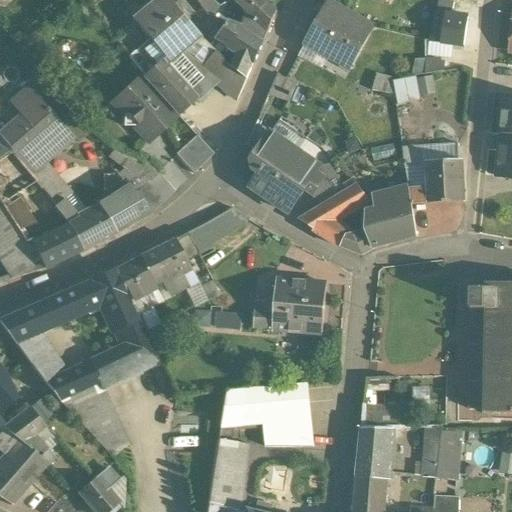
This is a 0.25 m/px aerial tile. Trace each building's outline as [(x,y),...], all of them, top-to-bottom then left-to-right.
[(172,6),(167,0),(136,26),(151,44),(152,46),(152,45),(168,64),(179,55),(199,38),(186,24),(177,14),(172,6)] [(194,16),(180,0),(172,6),(177,14),(186,24),(194,16)] [(205,0),(196,0),(207,17),(214,12),(205,0)] [(264,0),(231,0),(229,2),(239,15),(245,19),(262,29),(277,17),(264,0)] [(344,0),(320,0),(327,4),(339,11),(344,0)] [(454,4),(439,2),(436,15),(452,15),(454,4)] [(339,11),(327,4),(304,44),(306,45),(328,58),(350,70),(373,30),(339,11)] [(214,12),(207,17),(218,23),(232,27),(238,18),(219,9),(214,12)] [(452,15),(436,15),(429,44),(467,42),(470,16),(452,15)] [(218,23),(207,17),(201,27),(212,36),(218,23)] [(245,19),(240,28),(263,47),(270,34),(262,29),(245,19)] [(263,47),(240,28),(232,27),(218,23),(212,36),(230,49),(239,54),(255,64),(263,47)] [(202,70),(217,54),(199,38),(179,55),(199,73),(202,70)] [(168,64),(152,45),(152,46),(151,44),(130,63),(142,78),(144,80),(175,114),(175,115),(194,100),(164,67),(168,64)] [(328,58),(306,45),(297,60),(320,70),(328,58)] [(233,66),(217,54),(202,70),(221,84),(233,66)] [(249,78),(255,64),(239,54),(233,66),(249,78)] [(447,60),(426,61),(423,77),(446,72),(447,60)] [(415,62),(411,79),(423,77),(426,61),(415,62)] [(249,78),(233,66),(221,84),(219,87),(238,101),(249,78)] [(298,83),(285,77),(279,90),(294,96),(294,94),(296,90),(298,83)] [(376,77),(372,93),(393,98),(397,82),(376,77)] [(144,80),(142,78),(124,95),(122,128),(134,129),(147,143),(174,119),(172,117),(175,114),(144,80)] [(56,124),(37,101),(37,94),(33,91),(25,90),(20,94),(20,100),(9,109),(21,123),(0,139),(0,144),(8,155),(17,165),(33,153),(41,162),(69,139),(56,124)] [(511,100),(504,100),(500,137),(501,137),(511,138),(511,100)] [(89,132),(70,111),(56,124),(69,139),(75,144),(89,132)] [(511,138),(501,137),(497,178),(511,179),(511,138)] [(212,156),(195,138),(175,156),(192,176),(212,156)] [(0,209),(6,219),(24,206),(42,194),(17,165),(8,155),(0,144),(0,209)] [(402,151),(405,168),(422,166),(420,147),(402,151)] [(41,162),(33,153),(17,165),(42,194),(53,207),(61,201),(62,202),(70,196),(41,162)] [(311,183),(273,158),(252,188),(290,213),(311,183)] [(143,168),(135,162),(119,174),(130,190),(134,195),(156,175),(147,164),(143,168)] [(462,162),(427,164),(429,189),(430,203),(464,202),(462,162)] [(156,175),(134,195),(150,214),(174,194),(157,175),(156,175)] [(357,185),(344,193),(360,209),(370,203),(357,185)] [(430,203),(429,189),(409,192),(411,207),(430,203)] [(130,190),(76,220),(62,202),(61,201),(53,207),(51,209),(65,226),(81,251),(150,215),(150,214),(134,195),(130,190)] [(409,192),(375,197),(377,212),(367,214),(371,231),(366,233),(373,251),(416,239),(411,207),(409,192)] [(344,193),(300,220),(321,235),(333,225),(334,225),(360,209),(344,193)] [(24,206),(6,219),(25,248),(44,237),(24,206)] [(0,281),(41,272),(25,248),(6,219),(0,209),(0,281)] [(346,237),(334,225),(333,225),(321,235),(340,248),(346,237)] [(44,237),(25,248),(41,272),(81,251),(65,226),(44,237)] [(211,249),(200,228),(186,235),(197,256),(211,249)] [(366,233),(347,238),(346,237),(340,248),(362,257),(373,251),(366,233)] [(186,235),(173,242),(184,263),(197,256),(186,235)] [(173,242),(161,249),(132,262),(146,288),(159,280),(165,291),(167,297),(183,289),(178,280),(190,273),(184,263),(173,242)] [(132,262),(105,274),(122,304),(148,292),(146,288),(132,262)] [(105,274),(61,294),(73,318),(103,305),(113,324),(129,316),(122,304),(105,274)] [(307,280),(298,280),(298,284),(277,282),(276,295),(271,295),(270,301),(269,301),(268,303),(255,302),(254,330),(322,337),(327,286),(306,285),(307,280)] [(511,282),(511,283),(511,284),(489,283),(488,288),(475,288),(473,386),(469,386),(469,391),(473,391),(473,409),(484,409),(484,413),(511,413),(511,282)] [(165,291),(159,294),(162,299),(167,297),(165,291)] [(61,294),(43,303),(55,326),(73,318),(61,294)] [(0,322),(0,323),(14,343),(39,333),(55,326),(43,303),(0,322)] [(146,334),(132,315),(129,316),(113,324),(127,354),(80,373),(89,393),(102,387),(118,378),(121,384),(137,377),(136,369),(157,359),(146,334)] [(14,343),(47,388),(69,378),(39,333),(14,343)] [(0,372),(0,414),(14,401),(3,375),(0,372)] [(47,388),(60,406),(89,393),(80,373),(69,378),(47,388)] [(102,387),(89,393),(60,406),(64,411),(108,457),(111,461),(128,448),(102,387)] [(219,427),(261,423),(269,423),(269,449),(315,450),(309,397),(309,387),(259,391),(224,394),(219,427)] [(0,414),(0,420),(10,431),(28,410),(19,397),(14,401),(0,414)] [(395,427),(394,433),(410,432),(410,407),(367,407),(366,426),(367,426),(394,427),(395,427)] [(28,410),(10,431),(25,443),(29,447),(45,431),(43,429),(28,410)] [(394,427),(367,426),(366,426),(361,476),(390,477),(394,433),(395,427),(394,427)] [(0,467),(25,443),(10,431),(5,436),(2,434),(0,436),(0,467)] [(443,433),(427,431),(420,480),(437,482),(438,473),(443,433)] [(463,436),(443,433),(438,473),(458,476),(463,436)] [(0,467),(0,500),(11,507),(31,484),(44,469),(48,465),(29,447),(25,443),(0,467)] [(238,511),(247,447),(214,443),(205,511),(238,511)] [(44,469),(31,484),(55,506),(69,492),(44,469)] [(106,470),(78,494),(92,511),(109,511),(118,505),(106,491),(116,482),(106,470)] [(386,511),(390,477),(361,476),(358,511),(386,511)] [(433,511),(457,511),(458,500),(435,499),(433,511)]
